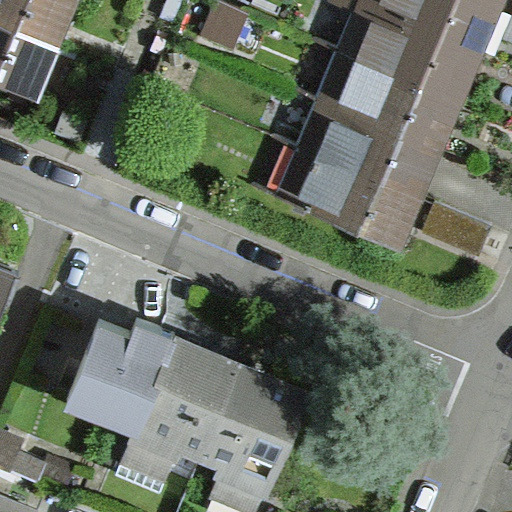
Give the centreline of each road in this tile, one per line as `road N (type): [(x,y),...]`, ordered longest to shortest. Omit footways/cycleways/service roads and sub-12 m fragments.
road 1 (residential): [(0,167),(493,361)]
road 2 (residential): [(433,511),(493,361)]
